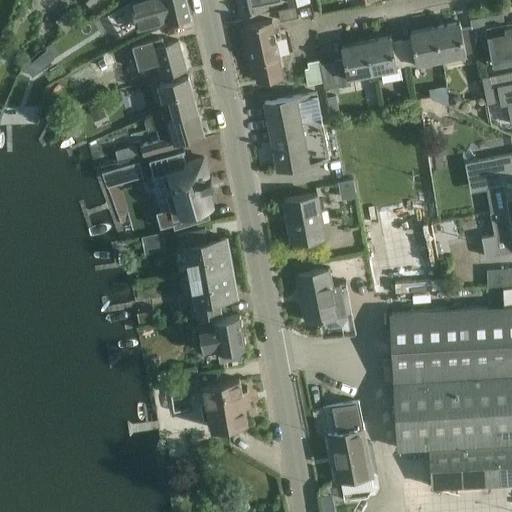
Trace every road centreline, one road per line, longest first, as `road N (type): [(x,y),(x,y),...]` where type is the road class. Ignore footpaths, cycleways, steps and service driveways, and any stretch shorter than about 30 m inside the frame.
road 1 (unclassified): [(304,511),(205,0)]
road 2 (residential): [(446,0),(316,23)]
